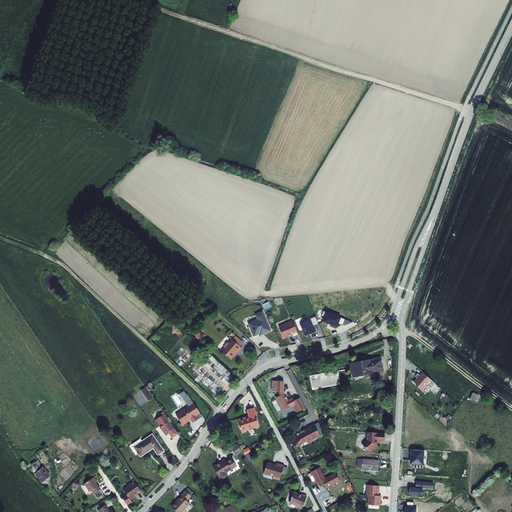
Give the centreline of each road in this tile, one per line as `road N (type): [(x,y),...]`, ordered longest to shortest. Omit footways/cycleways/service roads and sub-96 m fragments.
road 1 (track): [(125,0),(471,111)]
road 2 (tertiary): [(382,328),(255,373),(141,511)]
road 3 (track): [(220,412),(53,257)]
road 4 (tertiary): [(435,210),(511,26)]
road 5 (tertiary): [(390,511),(400,334)]
road 6 (track): [(511,411),(400,334)]
road 7 (tertiary): [(435,210),(385,323)]
road 8 (tertiary): [(400,326),(435,210)]
